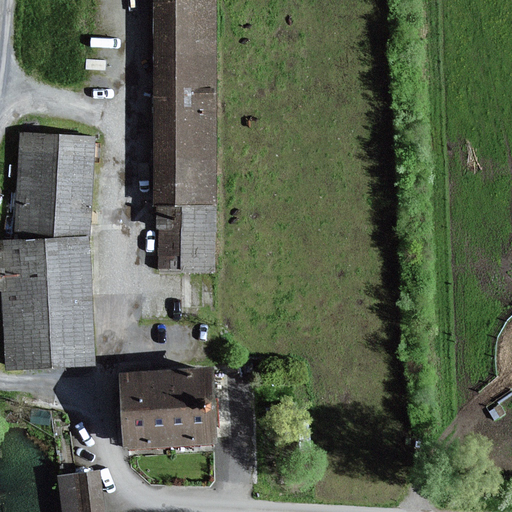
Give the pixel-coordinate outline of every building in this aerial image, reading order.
[(214,0),(155,0),(155,205),(160,205),(214,205),(214,0)] [(91,138),(21,135),(17,232),(87,235),(91,138)] [(214,269),(214,205),(160,205),(159,269),(214,269)] [(88,239),(2,243),(8,368),(94,364),(91,297),(88,239)] [(209,370),(121,376),(125,447),(213,442),(209,370)] [(103,511),(98,473),(60,477),(64,511),(103,511)]
